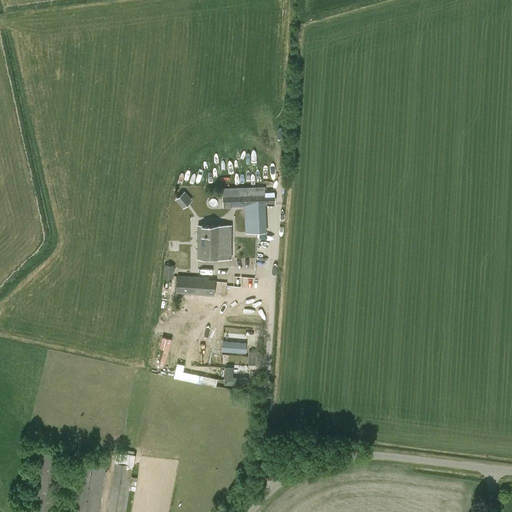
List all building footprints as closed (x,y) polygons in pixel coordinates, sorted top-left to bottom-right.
[(183,207),(191,200),(183,192),(176,199),(183,207)] [(265,206),(265,192),(240,192),(240,207),(265,206)] [(222,259),(223,226),(198,226),(198,258),(222,259)] [(173,278),(175,264),(165,263),(163,277),(173,278)] [(213,295),(214,278),(178,276),(177,293),(213,295)] [(177,362),(174,377),(217,386),(218,378),(185,371),(186,364),(177,362)] [(60,511),(69,456),(35,451),(26,511),(60,511)] [(98,511),(106,461),(80,457),(71,511),(98,511)] [(125,511),(133,465),(114,462),(106,511),(125,511)]
